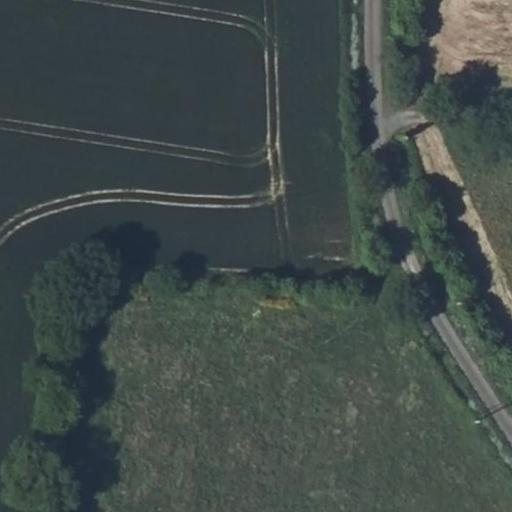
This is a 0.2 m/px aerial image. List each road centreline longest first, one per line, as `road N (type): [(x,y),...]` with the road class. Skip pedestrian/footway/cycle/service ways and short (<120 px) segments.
road 1 (unclassified): [(511,430),(402,257),(382,123)]
road 2 (unclassified): [(382,123),(426,112),(511,112)]
road 3 (unclassified): [(382,123),(381,0)]
